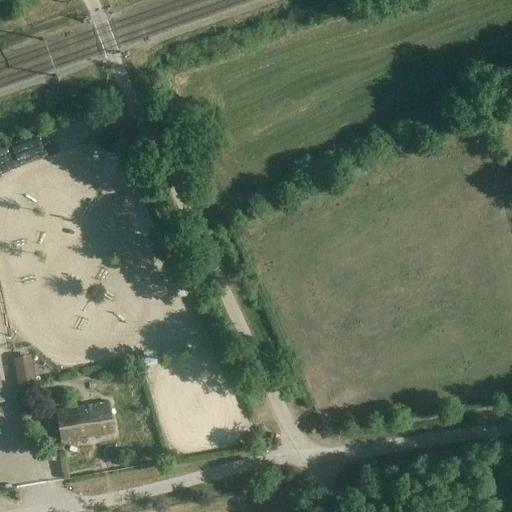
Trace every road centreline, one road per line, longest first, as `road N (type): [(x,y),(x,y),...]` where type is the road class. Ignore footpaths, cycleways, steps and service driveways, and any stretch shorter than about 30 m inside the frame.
road 1 (unclassified): [(304,454),(89,0)]
road 2 (unclassified): [(49,511),(304,454)]
road 3 (residential): [(304,454),(511,428)]
